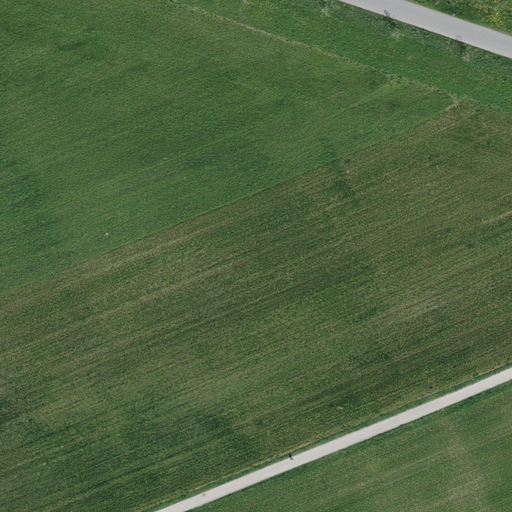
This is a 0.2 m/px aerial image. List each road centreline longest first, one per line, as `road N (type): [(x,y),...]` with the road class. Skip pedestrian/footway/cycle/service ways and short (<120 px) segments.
road 1 (track): [(163,511),(511,373)]
road 2 (unclassified): [(372,0),(511,46)]
